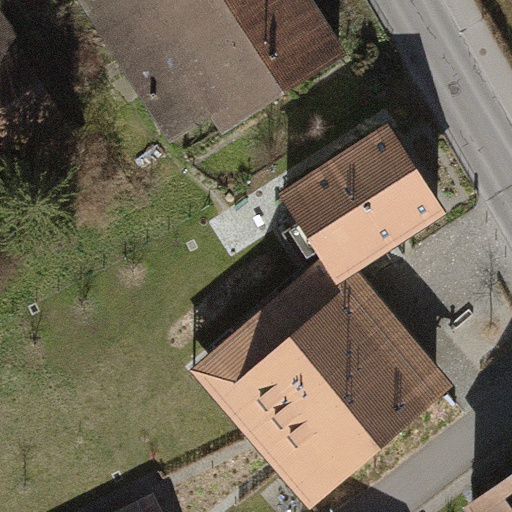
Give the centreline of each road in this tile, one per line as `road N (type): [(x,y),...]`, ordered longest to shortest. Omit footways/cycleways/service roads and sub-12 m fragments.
road 1 (tertiary): [(511,175),(412,0)]
road 2 (residential): [(511,417),(379,511)]
